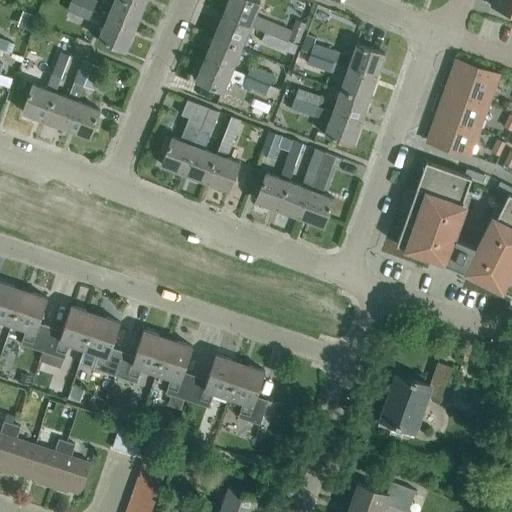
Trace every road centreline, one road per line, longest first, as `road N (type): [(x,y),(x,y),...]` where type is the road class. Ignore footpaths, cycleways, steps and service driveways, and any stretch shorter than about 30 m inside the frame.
road 1 (residential): [(347,363),(0,246)]
road 2 (residential): [(343,276),(436,32)]
road 3 (residential): [(343,276),(109,186)]
road 4 (residential): [(109,186),(183,0)]
road 5 (residential): [(298,511),(347,363)]
